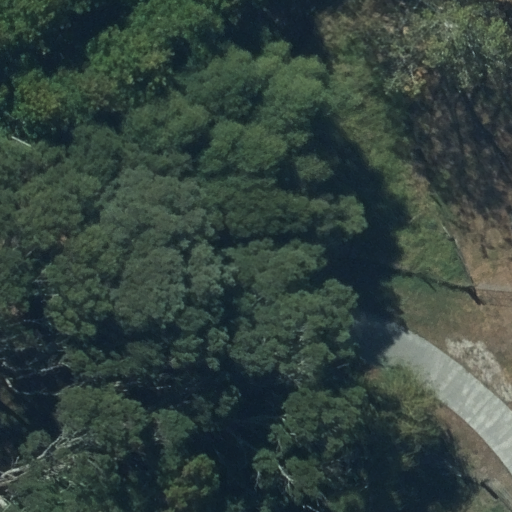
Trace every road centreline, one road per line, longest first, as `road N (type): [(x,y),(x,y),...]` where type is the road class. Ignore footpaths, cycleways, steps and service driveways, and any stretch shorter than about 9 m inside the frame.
road 1 (unknown): [(0,217),(239,250),(378,304),(464,384),(511,467)]
road 2 (unknown): [(0,77),(109,0)]
